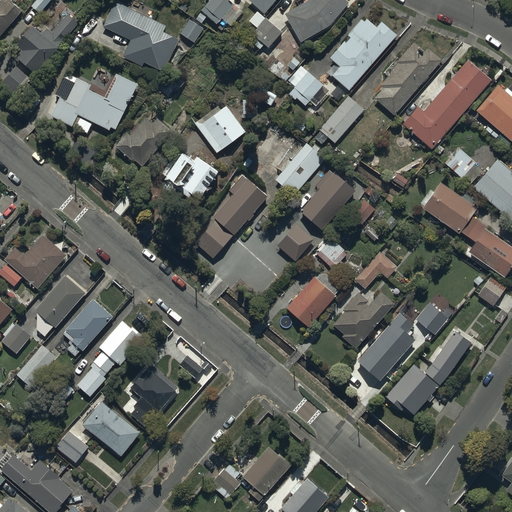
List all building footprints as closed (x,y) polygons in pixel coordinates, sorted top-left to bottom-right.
[(0,0),(0,33),(24,13),(12,0),(0,0)] [(36,0),(32,6),(40,13),(51,0),(50,0),(36,0)] [(209,0),(200,10),(216,25),(222,19),(230,26),(243,13),(228,0),(209,0)] [(278,0),(244,0),(265,17),(278,0)] [(286,13),(285,13),(300,42),(330,26),(349,3),(345,0),(307,0),(308,0),(307,1),(306,2),(305,3),(304,3),(302,4),(301,5),(300,6),(299,6),(298,7),(297,8),(296,8),(294,9),(293,10),(292,10),(291,11),(290,11),(288,12),(287,13),(286,13)] [(178,40),(110,7),(98,32),(125,45),(118,60),(158,79),(178,40)] [(264,19),(257,13),(250,22),(258,29),(253,35),(257,39),(253,44),(260,50),(264,46),(268,49),(282,32),(265,18),(264,19)] [(396,35),(372,14),(323,68),(347,89),(396,35)] [(26,48),(17,58),(37,75),(59,49),(58,48),(78,24),(68,16),(53,33),(48,28),(43,35),(34,27),(20,43),(26,48)] [(189,20),(181,33),(195,42),(203,29),(189,20)] [(438,68),(416,48),(370,97),(392,118),(438,68)] [(280,58),(270,70),(277,75),(287,63),(280,58)] [(431,151),(489,83),(466,64),(408,131),(431,151)] [(18,94),(31,80),(15,66),(2,81),(18,94)] [(174,72),(158,88),(167,97),(174,90),(176,92),(185,83),(174,72)] [(325,87),(308,73),(294,90),(311,104),(325,87)] [(72,86),(60,111),(113,136),(136,88),(115,77),(103,101),(72,86)] [(255,85),(249,93),(258,99),(260,96),(271,105),(277,97),(267,89),(264,93),(255,85)] [(511,101),(496,87),(474,112),(509,143),(511,138),(511,101)] [(336,146),(364,112),(347,99),(320,133),(336,146)] [(243,100),(243,115),(243,118),(256,118),(256,115),(257,115),(257,100),(243,100)] [(197,127),(217,154),(246,134),(226,106),(197,127)] [(115,154),(136,170),(168,129),(146,113),(115,154)] [(302,139),(274,123),(252,160),(280,176),(302,139)] [(296,197),(326,161),(307,146),(278,182),(296,197)] [(457,153),(445,168),(460,181),(473,166),(457,153)] [(117,183),(125,173),(109,159),(101,169),(117,183)] [(175,192),(195,206),(217,174),(197,160),(175,192)] [(511,174),(496,161),(472,190),(511,223),(511,174)] [(319,189),(299,212),(322,231),(355,192),(333,173),(332,174),(329,171),(316,186),(319,189)] [(215,220),(195,243),(213,258),(266,196),(242,175),(229,190),(234,194),(213,218),(215,220)] [(440,187),(422,214),(457,237),(474,210),(440,187)] [(350,215),(361,225),(375,210),(363,200),(350,215)] [(314,239),(297,223),(277,245),(295,261),(314,239)] [(346,227),(339,235),(343,238),(342,239),(347,243),(354,235),(346,227)] [(511,266),(511,250),(482,231),(466,256),(503,280),(511,266)] [(15,247),(5,259),(38,289),(67,256),(44,236),(26,257),(15,247)] [(331,238),(315,253),(331,269),(347,254),(331,238)] [(380,253),(355,279),(365,289),(381,272),(387,278),(397,269),(380,253)] [(22,279),(7,266),(0,273),(0,274),(14,287),(22,279)] [(56,330),(85,294),(64,276),(36,310),(37,330),(46,337),(54,327),(56,330)] [(506,288),(490,277),(477,296),(493,307),(506,288)] [(313,278),(286,308),(308,328),(335,297),(313,278)] [(344,313),(333,325),(344,335),(342,337),(355,349),(394,304),(381,293),(370,306),(367,304),(369,302),(358,293),(342,311),(344,313)] [(0,325),(12,310),(0,299),(0,325)] [(83,352),(112,316),(92,299),(66,330),(68,331),(64,335),(70,340),(68,343),(70,345),(67,349),(75,357),(81,350),(83,352)] [(424,328),(417,336),(426,343),(447,319),(429,304),(415,320),(424,328)] [(399,314),(357,361),(379,381),(415,341),(406,333),(413,326),(399,314)] [(120,367),(143,338),(121,320),(99,348),(102,350),(90,366),(92,368),(77,386),(91,397),(106,379),(104,378),(116,363),(120,367)] [(17,354),(31,336),(13,322),(3,335),(6,337),(1,342),(17,354)] [(433,394),(471,343),(455,332),(425,373),(411,364),(383,402),(393,409),(394,407),(401,412),(404,407),(415,415),(426,401),(430,404),(435,396),(433,394)] [(42,345),(16,375),(31,387),(56,357),(42,345)] [(203,368),(187,356),(179,366),(195,379),(203,368)] [(145,428),(178,388),(150,365),(131,389),(142,397),(134,406),(136,408),(130,415),(145,428)] [(69,432),(85,444),(93,434),(121,456),(139,434),(101,403),(84,425),(78,420),(69,432)] [(85,444),(69,432),(56,447),(76,463),(89,447),(85,444)] [(242,477),(248,483),(253,487),(249,492),(259,502),(290,467),(268,447),(243,475),(242,477)] [(32,471),(12,455),(10,457),(6,454),(0,461),(0,467),(2,469),(0,470),(48,511),(55,511),(73,491),(59,480),(60,478),(40,462),(32,471)] [(511,461),(503,478),(511,483),(505,492),(511,495),(511,461)] [(242,477),(243,475),(233,466),(228,473),(223,469),(210,484),(227,499),(239,486),(243,489),(248,483),(242,477)] [(293,495),(282,509),(285,511),(317,511),(329,498),(306,479),(302,485),(298,481),(289,492),(293,495)] [(0,511),(27,511),(10,497),(2,506),(0,504),(0,511)]
